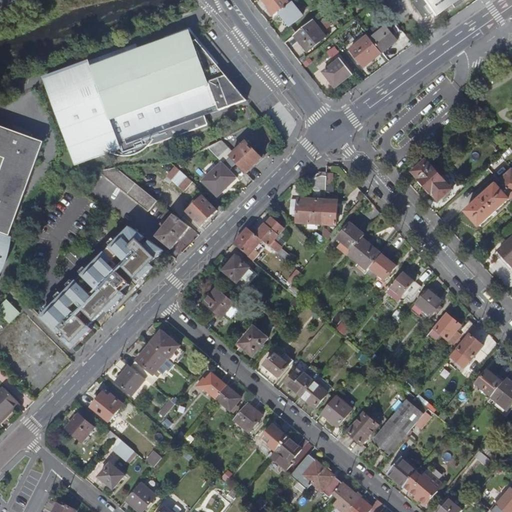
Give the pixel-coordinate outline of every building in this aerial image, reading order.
[(266,0),(274,9),(275,8),(280,15),(281,14),(294,4),(296,3),(293,0),(266,0)] [(414,0),(411,2),(422,18),(423,20),(442,6),(444,8),(445,10),(446,9),(458,0),(414,0)] [(294,4),(281,14),(292,27),(305,18),(294,4)] [(315,23),(296,38),(309,55),(328,40),(315,23)] [(372,42),(384,57),(400,45),(389,30),(372,42)] [(209,116),(247,101),(199,41),(195,42),(191,31),(93,67),(91,62),(46,79),(80,165),(112,153),(116,156),(126,158),(139,156),(148,151),(152,146),(212,123),(209,116)] [(372,42),(371,40),(352,54),(366,72),(385,58),(384,57),(372,42)] [(342,63),(326,75),(337,90),(354,78),(342,63)] [(0,180),(0,233),(12,237),(12,235),(46,141),(22,133),(0,124),(0,155),(8,159),(0,180)] [(233,151),(222,140),(209,148),(222,161),(230,170),(237,163),(245,173),(264,157),(246,139),(233,151)] [(425,184),(438,172),(425,157),(412,170),(425,184)] [(230,170),(222,161),(202,181),(217,197),(237,177),(230,170)] [(192,182),(174,166),(166,176),(184,192),(192,182)] [(478,223),(511,191),(511,168),(510,167),(465,209),(478,223)] [(157,201),(116,168),(98,171),(149,212),(157,201)] [(438,172),(425,184),(438,199),(452,187),(438,172)] [(326,190),(327,176),(319,176),(313,181),(313,189),(326,190)] [(204,197),(188,212),(202,227),(218,211),(204,197)] [(325,225),(326,200),(291,198),(290,214),(294,214),(294,216),(298,216),(297,223),(325,225)] [(326,200),(325,225),(337,226),(338,205),(328,204),(328,200),(326,200)] [(190,227),(174,214),(157,236),(173,249),(190,227)] [(262,239),(289,262),(293,259),(280,248),(282,246),(274,240),(285,227),(273,216),(266,224),(265,223),(256,234),(262,239)] [(353,251),(364,237),(365,235),(351,223),(338,238),(353,251)] [(262,239),(256,234),(247,227),(234,243),(248,256),(262,239)] [(144,237),(130,228),(41,317),(72,349),(91,330),(88,327),(104,311),(107,314),(125,296),(119,291),(127,283),(118,274),(113,269),(117,265),(113,261),(118,256),(127,265),(124,268),(136,279),(139,276),(142,280),(155,267),(152,264),(164,251),(150,241),(145,247),(140,242),(144,237)] [(12,237),(0,233),(0,277),(5,263),(3,262),(12,237)] [(326,240),(316,233),(310,241),(320,248),(326,240)] [(511,234),(498,248),(511,263),(511,234)] [(366,274),(371,267),(383,254),(364,237),(353,251),(350,253),(362,262),(358,267),(366,274)] [(510,268),(511,265),(511,263),(498,248),(495,251),(510,268)] [(383,254),(371,267),(386,279),(398,266),(383,253),(383,254)] [(250,268),(236,255),(223,270),(238,283),(250,268)] [(113,269),(118,274),(124,268),(127,265),(118,256),(113,261),(117,265),(113,269)] [(405,272),(393,286),(404,296),(407,293),(413,298),(423,287),(405,272)] [(216,289),(204,304),(222,318),(224,316),(229,320),(239,309),(235,306),(236,305),(216,289)] [(429,289),(417,303),(432,316),(444,302),(429,289)] [(140,296),(137,293),(130,300),(133,303),(140,296)] [(0,307),(0,313),(11,324),(21,313),(8,300),(0,307)] [(447,313),(430,334),(438,341),(442,335),(450,341),(458,332),(462,326),(447,313)] [(457,347),(474,325),(471,322),(465,329),(461,335),(463,336),(455,345),(457,347)] [(255,327),(240,344),(253,355),(258,349),(260,351),(264,346),(262,345),(267,338),(255,327)] [(463,336),(461,335),(458,332),(450,341),(455,345),(463,336)] [(166,362),(167,363),(179,349),(161,333),(149,347),(166,362)] [(485,348),(470,334),(459,347),(474,360),(485,348)] [(166,362),(149,347),(129,369),(144,382),(150,387),(155,381),(152,378),(166,362)] [(276,383),(286,371),(290,366),(282,359),(278,364),(270,358),(260,370),(276,383)] [(129,369),(126,366),(118,375),(121,378),(115,385),(130,398),(144,382),(129,369)] [(301,397),(314,382),(298,369),(285,384),(301,397)] [(492,398),(505,383),(490,370),(477,384),(492,398)] [(213,402),(224,389),(209,376),(198,389),(213,402)] [(511,382),(508,379),(505,383),(492,398),(508,413),(511,408),(511,382)] [(314,382),(301,397),(315,410),(328,394),(314,382)] [(0,394),(0,423),(20,404),(5,389),(0,394)] [(224,389),(213,402),(228,414),(238,402),(224,389)] [(390,422),(371,444),(388,458),(417,425),(422,429),(433,417),(427,412),(429,409),(413,395),(390,422)] [(107,425),(122,408),(111,397),(108,401),(102,396),(90,410),(107,425)] [(338,396),(322,415),(338,428),(353,410),(338,396)] [(245,407),(231,424),(246,437),(260,420),(245,407)] [(365,414),(349,433),(363,445),(379,426),(365,414)] [(82,444),(94,430),(78,417),(66,430),(82,444)] [(272,455),(285,441),(270,430),(258,444),(272,455)] [(135,455),(119,441),(108,454),(113,458),(115,456),(126,465),(135,455)] [(299,454),(285,441),(272,455),(267,462),(284,476),(289,469),(287,468),(299,454)] [(153,471),(161,462),(153,455),(146,464),(153,471)] [(417,473),(420,470),(405,457),(402,461),(417,474),(417,473)] [(310,486),(321,473),(306,459),(294,473),(310,486)] [(405,487),(417,474),(402,461),(391,474),(405,487)] [(110,467),(98,480),(113,493),(124,479),(110,467)] [(423,467),(420,470),(417,473),(423,477),(427,471),(423,467)] [(417,473),(417,474),(405,487),(427,505),(438,492),(437,492),(443,485),(427,471),(423,477),(417,473)] [(326,500),(338,487),(321,473),(310,486),(326,500)] [(403,489),(405,487),(391,474),(389,476),(403,489)] [(140,486),(125,504),(134,511),(143,511),(154,499),(140,486)] [(335,511),(346,511),(355,502),(338,487),(326,500),(324,502),(335,511)] [(511,511),(511,487),(492,510),(494,511),(511,511)] [(461,511),(464,510),(449,498),(436,511),(461,511)] [(254,511),(259,511),(266,505),(260,500),(251,509),(254,511)] [(346,511),(367,511),(373,511),(378,507),(373,503),(366,511),(355,502),(346,511)] [(72,511),(57,503),(52,511),(72,511)]
